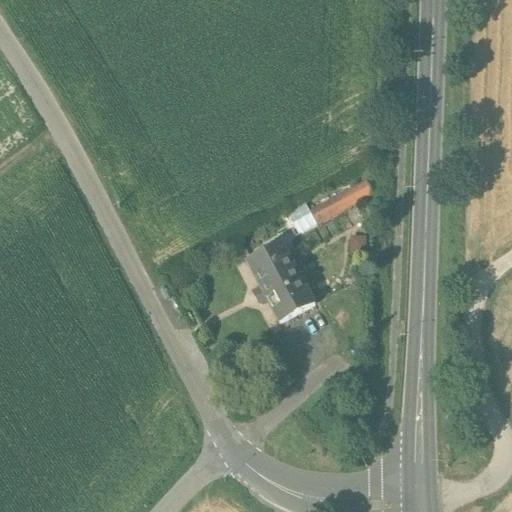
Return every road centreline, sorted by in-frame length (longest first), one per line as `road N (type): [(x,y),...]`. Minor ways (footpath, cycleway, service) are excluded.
road 1 (secondary): [(418,503),(434,0)]
road 2 (residential): [(0,34),(59,122),(228,444)]
road 3 (track): [(418,503),(444,502),(501,470),(501,438),(473,378),(469,338),(481,283),(511,258)]
road 4 (residential): [(228,444),(284,491),(323,503),(418,503)]
